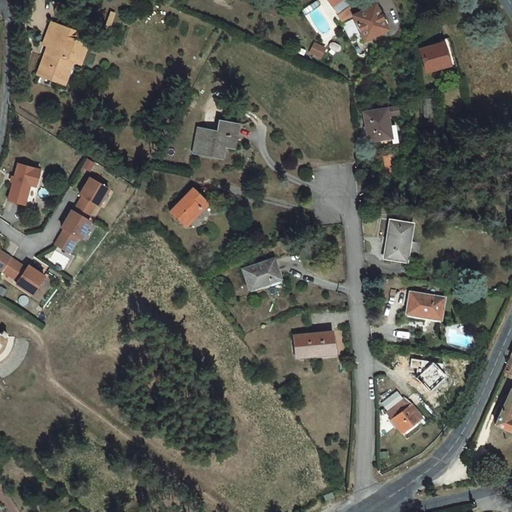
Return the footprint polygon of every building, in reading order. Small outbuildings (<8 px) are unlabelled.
[(339,12),(346,21),(356,15),(350,5),(344,0),(326,0),(327,0),(339,12)] [(392,25),(377,2),(356,15),(372,38),(392,25)] [(46,37),(85,51),(88,44),(77,39),(79,32),(52,21),(46,37)] [(74,60),(81,63),(85,51),(46,37),(43,43),(48,45),(38,71),(59,80),(70,59),(74,60)] [(455,63),(449,38),(440,41),(442,45),(422,50),(427,70),(455,63)] [(314,42),(309,53),(322,59),(327,48),(314,42)] [(70,59),(59,80),(64,83),(74,60),(70,59)] [(435,117),(433,98),(424,99),(426,118),(435,117)] [(170,103),(168,109),(165,114),(172,116),(176,105),(170,103)] [(392,143),(388,108),(364,110),(368,146),(392,143)] [(236,143),(239,122),(219,119),(218,131),(199,128),(196,151),(226,155),(228,142),(236,143)] [(17,159),(8,195),(30,202),(41,167),(17,159)] [(89,159),(84,166),(90,170),(95,163),(89,159)] [(111,187),(93,175),(87,184),(89,185),(87,188),(85,187),(82,191),(85,193),(75,208),(87,217),(98,202),(100,204),(111,187)] [(193,187),(172,210),(187,225),(201,210),(204,213),(211,205),(193,187)] [(75,208),(73,207),(67,215),(69,217),(67,220),(65,218),(62,223),(64,225),(54,240),(67,248),(77,233),(79,235),(90,219),(87,217),(75,208)] [(201,210),(187,225),(189,227),(204,213),(201,210)] [(410,262),(415,242),(408,240),(412,223),(391,219),(384,255),(403,259),(404,262),(410,262)] [(0,268),(17,281),(15,284),(30,296),(44,278),(35,272),(34,274),(31,272),(33,270),(0,244),(0,268)] [(277,276),(272,261),(243,271),(249,290),(268,283),(267,279),(277,276)] [(445,296),(411,291),(407,315),(441,321),(445,296)] [(7,335),(10,332),(6,329),(3,332),(0,332),(0,376),(2,380),(17,369),(27,354),(28,338),(7,335)] [(316,350),(335,349),(333,332),(294,336),(297,357),(317,355),(316,350)] [(444,364),(411,359),(410,367),(418,368),(417,379),(431,393),(448,376),(443,371),(444,364)] [(502,388),(511,392),(511,371),(510,371),(502,387),(502,388)] [(511,443),(511,403),(496,438),(511,445),(511,443)] [(413,429),(403,416),(401,417),(396,411),(378,424),(393,444),(413,429)] [(485,474),(472,477),(475,489),(487,486),(485,474)]
